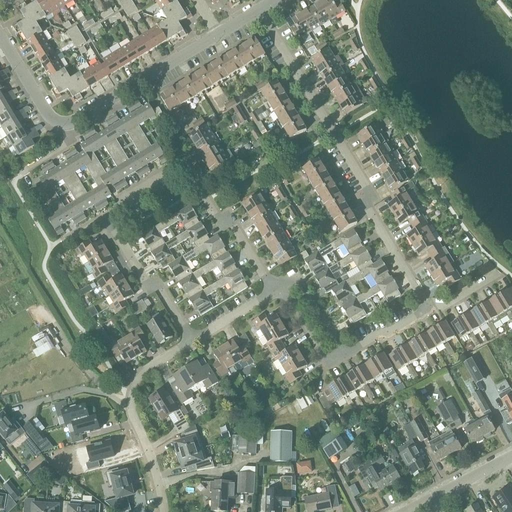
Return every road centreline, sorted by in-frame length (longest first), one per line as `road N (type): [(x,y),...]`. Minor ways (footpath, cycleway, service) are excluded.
road 1 (residential): [(426,311),(378,223),(378,208),(259,12)]
road 2 (unclassified): [(102,217),(185,166),(272,291)]
road 3 (unclassified): [(164,511),(151,459),(123,405),(128,385),(192,340)]
road 4 (unclassified): [(272,291),(283,285),(334,364),(426,311)]
road 5 (residential): [(220,33),(72,126)]
road 6 (unclassified): [(192,340),(159,288),(146,290),(102,217)]
road 7 (residential): [(72,126),(51,120),(0,35)]
